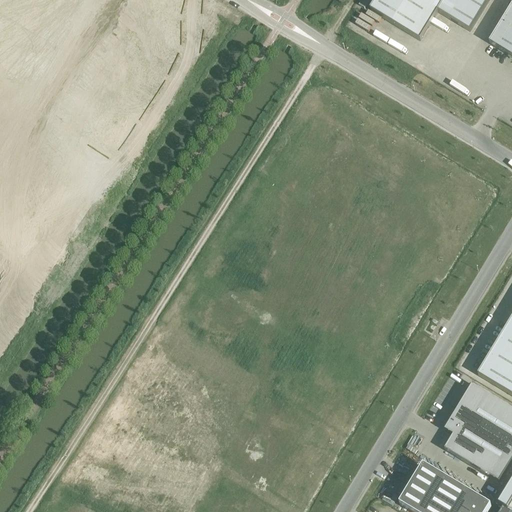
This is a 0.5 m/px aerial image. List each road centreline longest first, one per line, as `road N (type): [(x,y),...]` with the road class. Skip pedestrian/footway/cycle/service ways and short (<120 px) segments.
road 1 (unclassified): [(511,233),(343,511)]
road 2 (unclassified): [(511,160),(310,39)]
